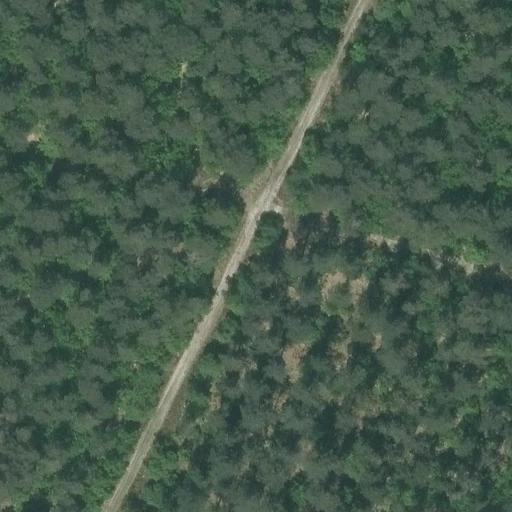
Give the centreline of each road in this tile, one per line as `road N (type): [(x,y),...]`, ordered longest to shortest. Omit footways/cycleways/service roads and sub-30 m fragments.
road 1 (track): [(129,511),(272,216)]
road 2 (track): [(0,147),(272,216)]
road 3 (track): [(272,216),(511,285)]
road 4 (track): [(272,216),(373,0)]
